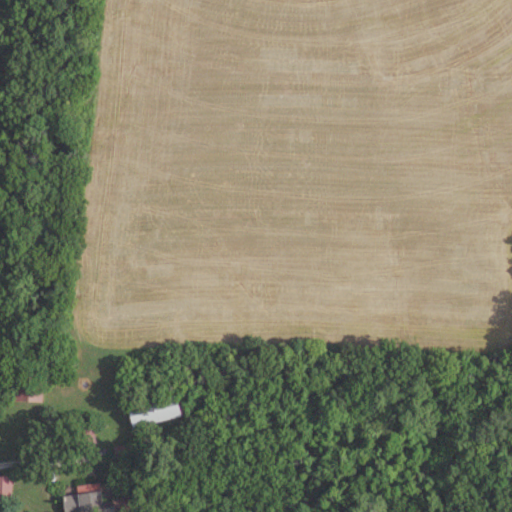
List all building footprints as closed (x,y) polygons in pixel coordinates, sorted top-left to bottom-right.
[(44,378),(16,378),(16,403),(44,403),(44,378)] [(128,429),(178,416),(172,395),(122,407),(128,429)] [(72,447),(93,443),(90,425),(69,429),(72,447)] [(0,505),(9,505),(9,476),(0,475),(0,505)] [(73,487),(74,492),(58,494),(60,511),(111,511),(110,499),(99,501),(97,484),(73,487)]
